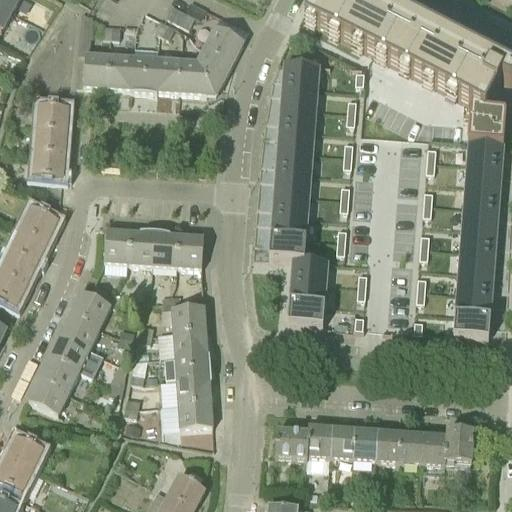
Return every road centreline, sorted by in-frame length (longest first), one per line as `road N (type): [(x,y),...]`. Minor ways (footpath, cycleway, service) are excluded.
road 1 (residential): [(0,409),(90,206),(233,211)]
road 2 (residential): [(511,360),(237,345)]
road 3 (residential): [(238,401),(511,418)]
road 4 (residential): [(233,211),(249,96),(293,0)]
road 5 (residential): [(237,345),(233,211)]
